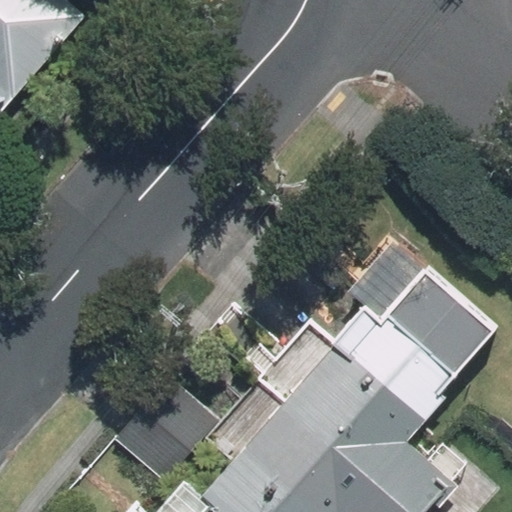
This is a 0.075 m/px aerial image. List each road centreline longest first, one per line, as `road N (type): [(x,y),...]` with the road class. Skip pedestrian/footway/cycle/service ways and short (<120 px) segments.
road 1 (residential): [(0,367),(85,259),(278,46),(305,0)]
road 2 (residential): [(511,93),(402,0)]
